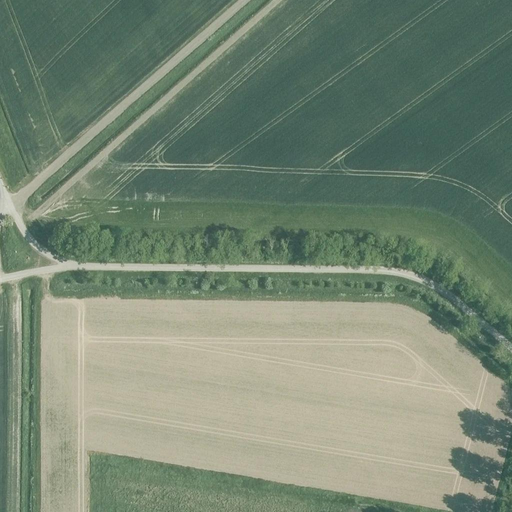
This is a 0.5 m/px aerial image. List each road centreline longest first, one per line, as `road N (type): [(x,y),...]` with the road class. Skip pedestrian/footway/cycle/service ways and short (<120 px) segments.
road 1 (unclassified): [(511,349),(451,297),(393,271),(69,266)]
road 2 (track): [(8,204),(246,0)]
